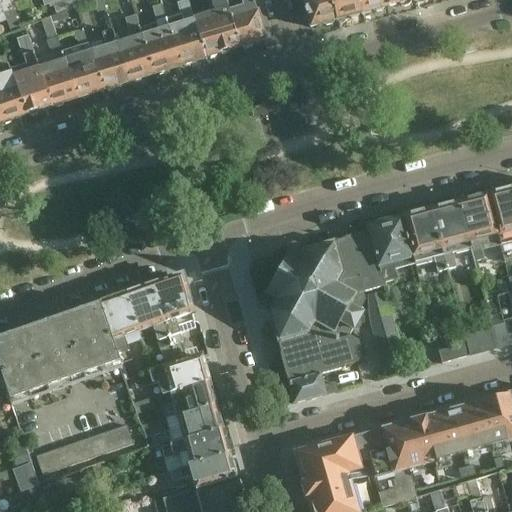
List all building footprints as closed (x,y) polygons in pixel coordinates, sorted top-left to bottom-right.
[(0,0),(0,5),(6,23),(9,33),(19,30),(16,20),(8,0),(0,0)] [(50,0),(41,0),(45,9),(53,6),(50,0)] [(208,0),(213,15),(209,16),(209,17),(194,21),(205,60),(207,59),(210,61),(215,59),(217,56),(225,54),(238,50),(225,5),(223,0),(208,0)] [(263,42),(251,0),(239,0),(240,0),(225,5),(238,50),(241,49),(243,51),(251,49),(252,46),(263,42)] [(301,0),(310,29),(322,26),(326,28),(331,26),(334,23),(335,22),(329,0),(301,0)] [(329,0),(335,22),(348,19),(351,21),(357,19),(358,16),(360,16),(355,0),(329,0)] [(355,0),(360,16),(373,12),(376,14),(381,13),(383,10),(386,9),(383,0),(355,0)] [(383,0),(386,9),(398,6),(398,7),(399,7),(401,8),(403,9),(404,9),(406,8),(407,8),(408,7),(409,6),(410,5),(410,4),(411,3),(411,2),(412,2),(411,0),(383,0)] [(194,21),(189,2),(178,5),(182,17),(167,21),(180,68),(182,67),(185,68),(190,67),(192,64),(205,60),(194,21)] [(166,22),(161,6),(151,10),(158,32),(157,33),(151,30),(139,33),(153,76),(155,75),(159,77),(163,75),(165,72),(180,68),(167,21),(166,22)] [(84,32),(76,9),(66,12),(77,50),(61,56),(74,101),(80,99),(82,101),(88,99),(89,96),(102,92),(88,47),(84,32)] [(56,41),(50,19),(40,22),(46,45),(49,52),(51,51),(53,58),(36,63),(50,109),(54,107),(56,109),(62,107),(63,104),(74,101),(61,56),(56,41)] [(131,42),(115,47),(127,84),(131,83),(135,84),(139,83),(141,80),(153,76),(139,33),(136,20),(126,23),(131,42)] [(104,42),(88,47),(102,92),(105,91),(108,93),(114,91),(115,88),(127,84),(115,47),(111,35),(103,38),(104,42)] [(16,42),(24,67),(10,72),(24,117),(28,116),(31,118),(36,116),(38,113),(50,109),(36,63),(28,38),(16,42)] [(0,78),(0,79),(0,124),(0,125),(1,125),(5,126),(10,125),(12,121),(24,117),(10,72),(6,59),(0,61),(0,78)] [(501,194),(487,197),(502,253),(500,253),(503,266),(511,263),(511,190),(509,189),(503,191),(501,194)] [(502,253),(487,197),(483,198),(481,197),(475,199),(474,201),(459,205),(471,250),(475,264),(484,262),(480,248),(484,247),(486,257),(500,253),(502,253)] [(471,250),(459,205),(455,206),(452,205),(446,206),(445,208),(432,212),(447,273),(457,270),(453,255),(471,250)] [(447,273),(432,212),(415,216),(412,215),(407,217),(405,219),(402,219),(415,267),(415,270),(435,264),(438,275),(447,273)] [(415,267),(402,219),(398,221),(394,220),(388,221),(385,224),(365,230),(366,233),(381,276),(383,285),(397,282),(395,272),(415,267)] [(381,276),(366,233),(347,239),(347,237),(344,236),(343,238),(344,242),(336,244),(335,240),(333,239),(331,242),(332,243),(303,251),(295,250),(296,247),(296,245),(290,247),(286,254),(287,258),(265,297),(261,298),(257,305),(259,311),(261,311),(262,308),(267,311),(276,343),(274,344),(272,346),(275,348),(279,347),(281,354),(277,355),(276,358),(278,359),(280,359),(293,406),(337,394),(332,375),(344,371),(343,369),(358,364),(363,357),(360,344),(348,339),(350,333),(353,334),(360,317),(357,315),(364,298),(363,294),(384,289),(383,285),(381,276)] [(178,279),(152,288),(171,350),(177,366),(182,365),(187,363),(180,345),(182,344),(179,336),(195,331),(193,325),(194,325),(186,298),(187,297),(183,282),(178,280),(178,279)] [(171,350),(152,288),(127,297),(139,336),(153,332),(160,354),(171,350)] [(511,294),(496,299),(498,306),(510,303),(510,307),(511,306),(511,294)] [(139,336),(127,297),(99,306),(119,366),(119,367),(131,363),(124,341),(139,336)] [(119,366),(99,306),(61,319),(67,338),(81,379),(119,366)] [(61,319),(20,334),(40,393),(81,379),(61,319)] [(511,320),(503,323),(504,326),(510,347),(511,346),(511,320)] [(498,350),(490,322),(476,326),(484,354),(498,350)] [(492,329),(491,322),(490,322),(498,350),(510,347),(504,326),(492,329)] [(484,354),(476,326),(462,330),(463,333),(469,358),(484,354)] [(450,337),(454,348),(438,353),(441,366),(469,358),(463,333),(450,337)] [(0,340),(0,377),(0,378),(9,404),(40,393),(20,334),(0,340)] [(166,395),(207,383),(207,382),(209,381),(206,370),(204,371),(200,359),(187,363),(182,365),(177,366),(132,380),(136,392),(158,385),(162,399),(166,397),(166,395)] [(176,419),(214,407),(214,406),(214,401),(214,400),(211,395),(207,383),(166,395),(166,397),(169,406),(172,405),(176,419)] [(511,408),(509,397),(375,434),(370,436),(351,441),(351,440),(293,456),(309,511),(356,511),(352,497),(346,475),(361,471),(360,465),(368,463),(374,481),(380,504),(406,497),(400,474),(409,471),(491,449),(503,445),(511,442),(511,408)] [(172,446),(221,432),(220,430),(221,424),(221,423),(217,419),(214,407),(176,419),(173,420),(141,430),(145,441),(168,433),(172,446)] [(127,427),(112,433),(118,452),(134,447),(127,427)] [(167,475),(170,474),(201,464),(228,456),(221,432),(172,446),(161,450),(160,450),(161,451),(164,461),(163,461),(167,475)] [(118,452),(112,433),(97,438),(103,457),(118,452)] [(103,457),(97,438),(81,443),(88,462),(103,457)] [(88,462),(81,443),(66,448),(73,467),(88,462)] [(73,467),(66,448),(51,454),(58,472),(73,467)] [(58,472),(51,454),(36,459),(42,477),(58,472)] [(193,486),(195,492),(235,481),(228,456),(201,464),(170,474),(173,484),(190,479),(192,487),(193,486)] [(493,461),(496,471),(503,469),(501,459),(493,461)] [(31,466),(12,473),(20,495),(21,495),(38,489),(38,487),(31,466)] [(92,469),(101,496),(109,493),(99,466),(92,469)] [(473,467),(465,469),(468,479),(475,477),(475,476),(473,467)] [(460,481),(468,479),(465,469),(458,471),(460,480),(460,481)] [(235,481),(195,492),(153,504),(155,511),(246,511),(237,480),(235,481)] [(43,498),(39,487),(38,487),(38,489),(21,495),(20,495),(6,500),(10,511),(43,498)] [(489,489),(478,492),(480,499),(483,511),(496,511),(491,496),(489,489)] [(444,510),(439,493),(429,496),(433,511),(446,511),(445,509),(444,510)] [(483,511),(480,499),(469,502),(472,511),(483,511)]
